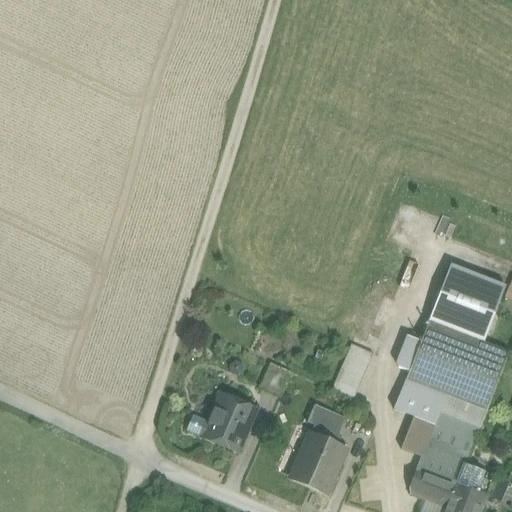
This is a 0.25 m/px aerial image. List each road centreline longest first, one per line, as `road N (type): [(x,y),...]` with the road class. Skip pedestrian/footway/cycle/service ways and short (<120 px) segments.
road 1 (track): [(272,0),(124,511)]
road 2 (track): [(139,458),(0,394)]
road 3 (residential): [(259,511),(139,458)]
